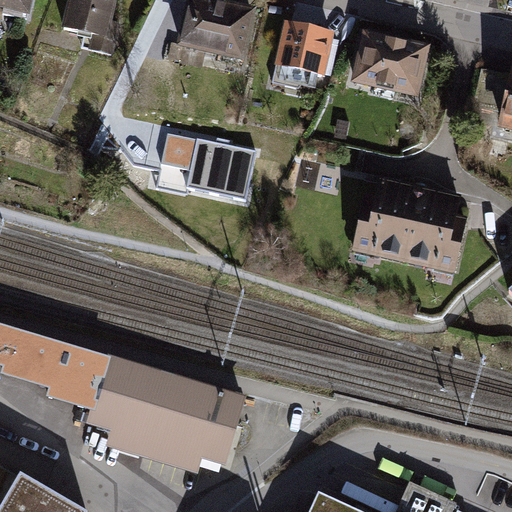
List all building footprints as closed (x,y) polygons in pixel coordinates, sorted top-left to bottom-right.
[(33,0),(0,0),(0,16),(29,23),(33,0)] [(112,24),(117,2),(109,0),(70,0),(62,32),(93,39),(89,54),(113,59),(121,25),(112,24)] [(257,12),(201,0),(188,0),(177,51),(243,66),(257,12)] [(332,32),(288,23),(279,68),(322,77),(332,32)] [(431,49),(365,34),(353,86),(418,102),(431,49)] [(511,73),(498,134),(511,136),(511,73)] [(257,155),(168,137),(162,168),(191,174),(188,191),(247,203),(257,155)] [(462,199),(380,181),(376,199),(366,197),(353,257),(457,281),(469,221),(458,219),(462,199)] [(31,336),(18,382),(67,396),(63,408),(115,423),(110,443),(199,468),(204,452),(226,458),(245,393),(32,332),(31,336)] [(0,511),(82,511),(25,479),(0,465),(0,511)] [(315,511),(356,511),(322,496),(315,511)]
